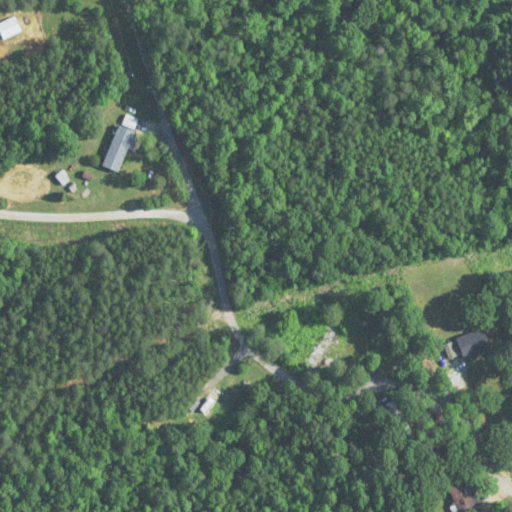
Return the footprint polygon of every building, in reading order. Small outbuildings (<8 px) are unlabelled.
[(22,32),(15,17),(0,23),(0,32),(4,40),(22,32)] [(135,133),(119,126),(102,166),(119,173),(135,133)] [(324,325),(318,322),(304,354),(310,357),(324,325)] [(458,336),(461,356),(489,351),(485,331),(458,336)] [(191,418),(198,424),(225,392),(218,386),(191,418)] [(448,489),(458,511),(469,511),(479,507),(466,480),(448,489)]
